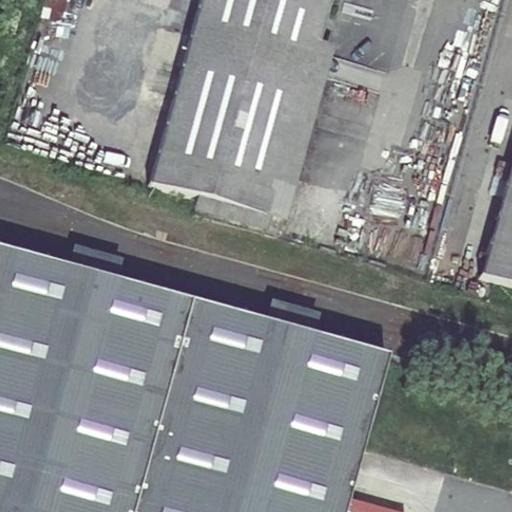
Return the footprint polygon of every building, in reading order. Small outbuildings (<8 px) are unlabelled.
[(329,0),(198,0),(147,187),(195,200),(269,221),(329,0)] [(511,156),(478,279),(511,288),(511,156)] [(71,249),(64,273),(112,287),(120,263),(71,249)] [(0,511),(342,511),(384,361),(309,341),(261,328),(112,287),(64,273),(0,254),(0,511)] [(269,304),(261,328),(309,341),(317,318),(269,304)]
